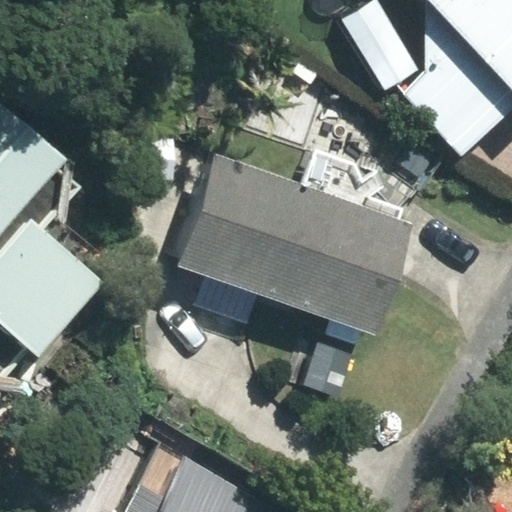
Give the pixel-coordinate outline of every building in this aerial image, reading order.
[(412,66),(373,0),(363,0),(336,17),(377,87),(412,66)] [(511,0),(424,0),(511,92),(511,0)] [(0,107),(0,364),(15,347),(20,351),(87,276),(29,224),(66,182),(45,163),(52,155),(0,107)] [(134,161),(169,166),(171,146),(138,141),(134,161)] [(160,261),(358,331),(396,221),(198,152),(160,261)] [(261,511),(167,456),(144,494),(122,482),(104,511),(261,511)]
